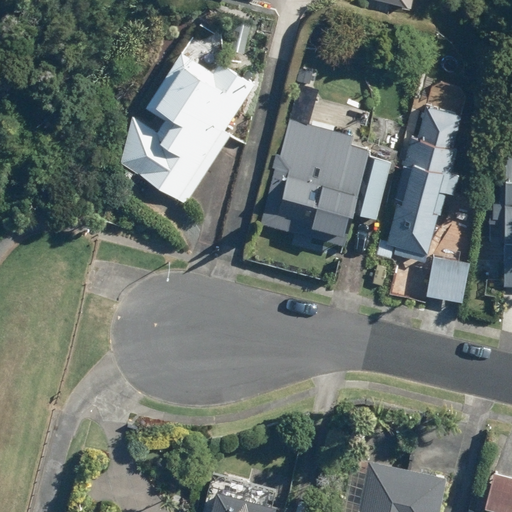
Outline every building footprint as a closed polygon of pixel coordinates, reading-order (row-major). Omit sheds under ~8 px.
[(158,139),(136,174),(186,204),(229,134),(225,131),(254,82),(218,61),(212,69),(179,50),(145,107),(164,118),(153,136),(158,139)] [(410,135),(385,243),(395,245),(393,254),(426,261),(436,215),(439,215),(445,191),(452,192),(457,172),(450,170),(455,146),(453,145),(461,112),(424,104),(416,137),(410,135)] [(352,134),(288,117),(278,153),(275,152),(271,167),(275,168),(260,222),(343,244),(368,149),(349,144),(352,134)] [(503,241),(503,286),(511,286),(511,137),(503,137),(503,177),(498,177),(498,198),(491,198),(491,217),(497,217),(497,241),(503,241)] [(373,156),(357,215),(374,219),(390,160),(373,156)] [(469,258),(430,251),(422,297),(461,304),(469,258)] [(436,511),(445,473),(354,452),(339,511),(436,511)] [(206,511),(267,511),(270,499),(213,486),(206,511)]
